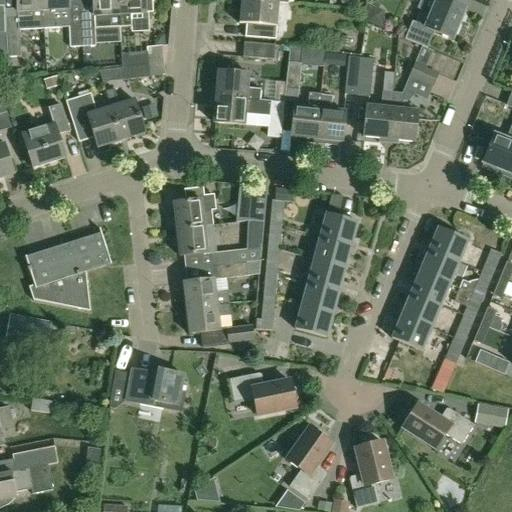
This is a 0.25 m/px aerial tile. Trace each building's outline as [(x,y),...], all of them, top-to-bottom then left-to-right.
[(43,29),(41,0),(16,0),(17,18),(5,17),(5,0),(3,1),(4,38),(5,57),(19,56),(18,30),(43,29)] [(41,0),(43,29),(58,28),(58,19),(55,19),(54,12),(69,10),(68,0),(41,0)] [(119,27),(117,0),(91,0),(93,21),(80,22),(81,46),(95,46),(94,29),(119,27)] [(117,0),(119,27),(129,27),(129,15),(144,14),(144,13),(152,13),(151,0),(117,0)] [(287,5),(287,4),(245,0),(239,0),(237,24),(245,25),(244,38),(275,39),(278,4),(287,5)] [(420,0),(417,9),(420,11),(415,23),(411,22),(405,39),(426,48),(433,32),(451,39),(464,10),(439,0),(420,0)] [(81,46),(80,22),(68,22),(70,47),(81,46)] [(273,60),(274,45),(243,43),(242,58),(273,60)] [(289,48),(283,104),(284,104),(284,102),(296,103),(301,65),(300,65),(302,49),(289,48)] [(148,65),(147,52),(121,56),(122,68),(148,65)] [(356,98),(360,59),(348,58),(344,96),(356,98)] [(373,60),(360,59),(356,98),(369,99),(373,60)] [(149,80),(148,65),(122,68),(123,82),(149,80)] [(414,65),(408,78),(433,88),(439,76),(414,65)] [(217,72),(215,96),(258,100),(260,90),(246,89),(247,74),(217,72)] [(133,101),(118,106),(113,90),(104,93),(120,142),(143,135),(133,101)] [(388,140),(392,94),(381,92),(380,108),(365,107),(362,137),(388,140)] [(120,142),(104,93),(109,108),(95,113),(89,95),(66,102),(79,143),(93,139),(96,149),(120,142)] [(413,142),(416,112),(402,111),(404,95),(392,94),(388,140),(413,142)] [(316,140),(320,96),(309,95),(308,108),(292,106),(289,137),(316,140)] [(280,129),(283,104),(271,102),(271,103),(258,101),(258,100),(215,96),(213,123),(243,125),(244,110),(246,111),(248,113),(257,114),(259,112),(269,113),(267,127),(280,129)] [(343,112),(331,110),(332,98),(320,96),(316,140),(341,142),(343,112)] [(56,136),(67,132),(59,106),(46,110),(52,125),(20,135),(31,170),(64,159),(56,136)] [(506,174),(511,157),(511,128),(506,140),(493,135),(481,164),(483,165),(482,169),(496,174),(497,170),(502,172),(506,174)] [(0,179),(12,176),(3,146),(4,145),(0,132),(0,131),(0,179)] [(253,187),(250,222),(264,224),(267,188),(253,187)] [(212,196),(203,197),(202,189),(183,191),(184,203),(173,204),(176,231),(208,227),(206,211),(214,210),(212,196)] [(271,202),(269,229),(281,230),(284,203),(271,202)] [(325,214),(319,238),(350,246),(356,223),(325,214)] [(211,227),(208,228),(208,227),(176,231),(179,258),(214,253),(211,227)] [(279,251),(281,230),(269,229),(267,250),(279,251)] [(437,229),(428,251),(458,263),(467,240),(437,229)] [(50,233),(37,239),(43,252),(56,246),(50,233)] [(90,312),(86,273),(111,265),(100,234),(25,258),(33,286),(28,287),(33,301),(90,312)] [(344,269),(350,246),(319,238),(312,261),(344,269)] [(211,268),(214,268),(260,263),(262,249),(210,255),(211,268)] [(278,265),(279,251),(267,250),(265,275),(277,276),(278,265)] [(449,285),(458,263),(428,251),(418,273),(449,285)] [(490,251),(481,272),(492,277),(501,255),(490,251)] [(338,292),(344,269),(312,261),(306,284),(338,292)] [(259,277),(260,263),(214,268),(216,281),(259,277)] [(511,265),(506,263),(499,279),(508,283),(511,274),(511,265)] [(298,266),(293,280),(304,284),(309,270),(298,266)] [(483,299),(492,277),(481,272),(478,281),(470,283),(469,284),(462,281),(459,289),(483,299)] [(440,307),(449,285),(418,273),(409,295),(440,307)] [(275,299),(277,276),(265,275),(263,298),(275,299)] [(501,299),(508,283),(499,279),(492,296),(501,299)] [(182,284),(185,310),(227,305),(225,293),(215,294),(213,281),(182,284)] [(332,315),(338,292),(306,284),(300,307),(332,315)] [(473,321),(483,299),(459,289),(453,303),(466,308),(462,317),(473,321)] [(430,329),(440,307),(409,295),(400,317),(430,329)] [(272,333),(275,299),(263,298),(260,320),(256,320),(255,332),(272,333)] [(228,317),(227,305),(185,310),(187,336),(199,334),(201,350),(227,347),(227,344),(238,343),(239,354),(253,353),(253,342),(252,327),(226,330),(225,330),(225,332),(219,332),(217,318),(228,317)] [(325,338),(332,315),(300,307),(294,330),(325,338)] [(487,309),(480,326),(489,330),(503,335),(506,329),(501,327),(500,319),(494,317),(496,312),(487,309)] [(45,351),(51,324),(10,316),(4,343),(45,351)] [(421,351),(430,329),(400,317),(391,339),(421,351)] [(464,343),(473,321),(462,317),(453,339),(464,343)] [(482,346),(489,330),(480,326),(473,342),(473,343),(482,346)] [(455,366),(464,343),(453,339),(444,361),(455,366)] [(509,364),(480,352),(474,364),(504,377),(509,364)] [(130,371),(125,395),(111,392),(108,409),(113,410),(124,402),(179,413),(183,394),(178,393),(181,376),(156,371),(155,376),(130,371)] [(255,415),(294,407),(293,402),(294,402),(296,399),(294,389),(291,387),(290,387),(288,381),(260,387),(258,374),(228,380),(232,402),(251,398),(255,415)] [(53,403),(32,401),(30,413),(51,416),(53,403)] [(405,423),(401,428),(434,450),(443,435),(460,446),(473,427),(447,410),(440,421),(416,405),(413,410),(410,409),(407,410),(402,419),(403,422),(405,423)] [(11,420),(15,419),(13,410),(9,411),(8,408),(0,409),(0,446),(1,446),(0,438),(0,430),(12,428),(11,420)] [(505,428),(504,412),(481,413),(482,429),(505,428)] [(313,433),(308,429),(285,461),(299,471),(288,487),(307,501),(324,476),(314,468),(330,445),(325,441),(326,440),(326,437),(317,431),(314,431),(313,433)] [(360,448),(354,449),(361,477),(348,480),(355,510),(378,504),(373,485),(390,481),(381,443),(375,444),(374,442),(372,441),(361,443),(360,446),(360,448)] [(31,496),(52,492),(47,467),(58,465),(54,447),(12,456),(13,461),(0,463),(0,509),(3,508),(8,505),(12,502),(15,498),(14,493),(30,490),(31,496)] [(286,491),(274,508),(299,511),(304,504),(286,491)]
